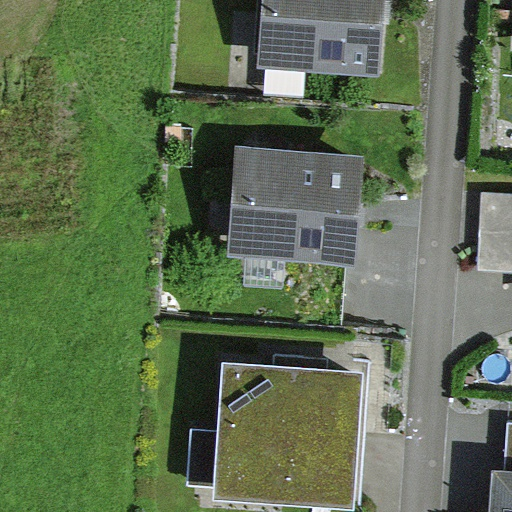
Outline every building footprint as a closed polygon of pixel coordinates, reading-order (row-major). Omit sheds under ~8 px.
[(264,0),(261,53),(377,60),(381,9),(381,0),(264,0)] [(362,146),(233,138),(226,248),(355,256),(357,216),(362,146)] [(511,191),(483,190),(479,266),(511,267),(511,191)] [(181,480),(357,491),(366,355),(319,352),(223,346),(218,420),(185,418),(181,480)] [(493,481),(491,511),(511,511),(511,417),(508,418),(505,460),(495,460),(493,481)]
